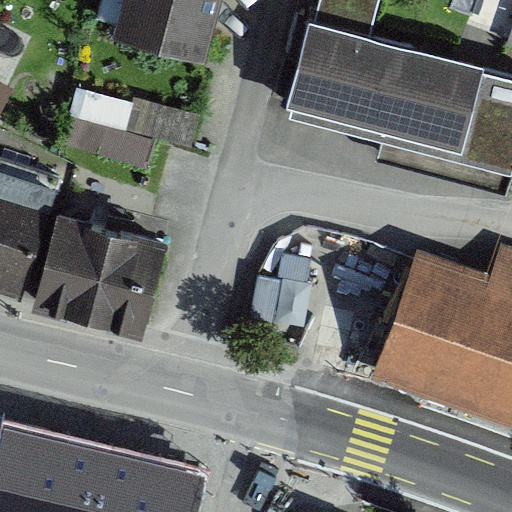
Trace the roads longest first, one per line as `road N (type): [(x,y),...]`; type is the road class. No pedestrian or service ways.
road 1 (tertiary): [(0,349),(284,419)]
road 2 (tertiary): [(284,419),(511,496)]
